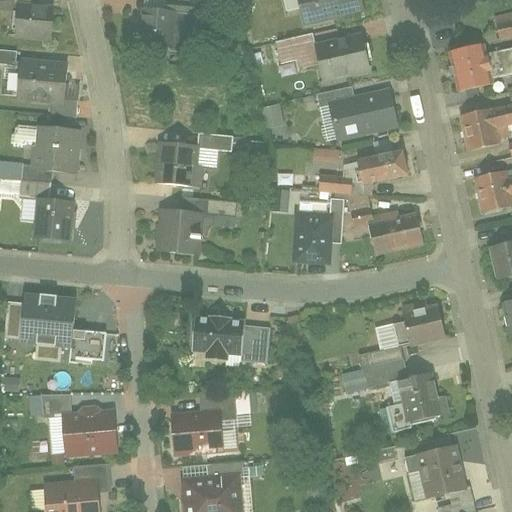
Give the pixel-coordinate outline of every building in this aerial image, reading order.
[(363,14),(359,0),(296,0),(303,29),(363,14)] [(50,45),(53,11),(15,8),(12,42),(50,45)] [(191,15),(140,13),(139,55),(190,57),(191,15)] [(511,15),(493,20),(497,41),(511,37),(511,15)] [(370,74),(362,37),(311,49),(319,86),(370,74)] [(447,54),(457,93),(479,87),(469,48),(447,54)] [(62,110),(67,67),(19,62),(15,105),(62,110)] [(396,134),(387,92),(328,105),(337,146),(396,134)] [(265,131),(285,125),(279,104),(259,110),(265,131)] [(511,107),(458,121),(466,153),(490,147),(487,132),(511,126),(511,107)] [(76,178),(80,135),(34,131),(31,175),(76,178)] [(197,150),(157,147),(154,191),(194,194),(197,150)] [(405,181),(400,156),(353,166),(359,191),(405,181)] [(0,194),(19,195),(20,164),(0,162),(0,194)] [(496,175),(472,180),(480,216),(502,211),(500,200),(511,197),(511,179),(498,182),(496,175)] [(69,245),(73,204),(37,201),(33,243),(69,245)] [(331,205),(300,203),(296,261),(327,263),(331,205)] [(423,249),(416,218),(399,221),(397,209),(350,219),(353,231),(368,228),(375,260),(423,249)] [(157,215),(155,255),(199,257),(201,217),(157,215)] [(488,249),(495,279),(511,274),(511,258),(509,244),(488,249)] [(21,341),(21,344),(71,349),(73,331),(76,301),(25,296),(24,305),(21,341)] [(511,299),(499,302),(508,338),(511,337),(511,299)] [(21,341),(24,305),(9,304),(5,339),(21,341)] [(443,338),(437,310),(413,316),(411,310),(398,313),(406,347),(443,338)] [(195,349),(239,355),(243,327),(199,321),(195,349)] [(107,334),(73,331),(71,349),(71,360),(104,363),(107,334)] [(431,378),(396,386),(406,431),(449,422),(444,400),(436,402),(431,378)] [(27,397),(28,413),(70,410),(69,394),(27,397)] [(69,460),(120,454),(115,414),(65,420),(69,460)] [(170,421),(174,458),(219,453),(215,416),(170,421)] [(466,496),(456,450),(414,459),(424,504),(466,496)] [(182,484),(184,511),(241,511),(238,478),(182,484)] [(48,511),(101,511),(99,483),(47,488),(48,511)]
